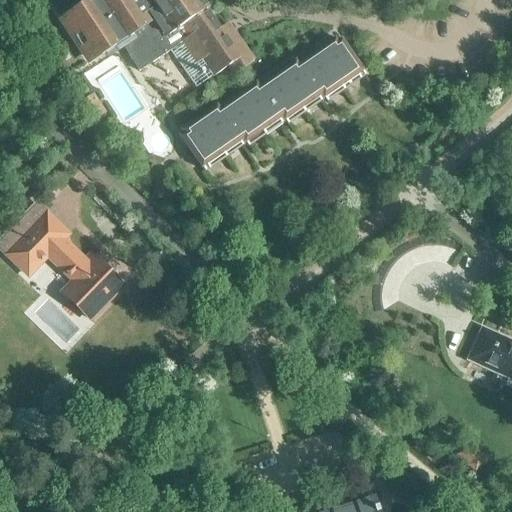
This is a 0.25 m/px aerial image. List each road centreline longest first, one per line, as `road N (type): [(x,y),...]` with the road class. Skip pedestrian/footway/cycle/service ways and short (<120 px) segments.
road 1 (unclassified): [(244,325),(0,77)]
road 2 (residential): [(15,511),(244,325)]
road 3 (unclassified): [(455,511),(244,325)]
road 4 (residential): [(244,325),(413,191)]
road 5 (residential): [(511,275),(413,191)]
road 6 (residential): [(413,191),(511,110)]
